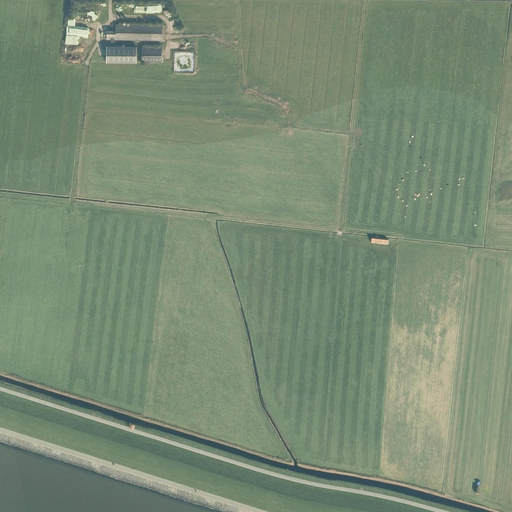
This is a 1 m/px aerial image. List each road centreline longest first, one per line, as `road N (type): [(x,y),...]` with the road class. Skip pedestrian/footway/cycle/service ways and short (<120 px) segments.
road 1 (unclassified): [(435,511),(283,479),(0,389)]
road 2 (unclassified): [(0,434),(247,511)]
